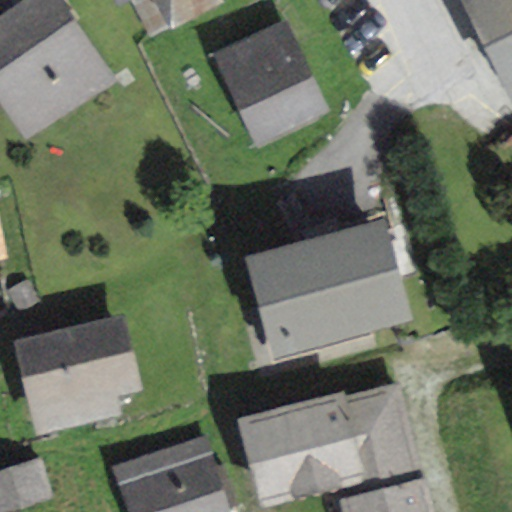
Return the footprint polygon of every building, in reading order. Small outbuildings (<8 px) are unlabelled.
[(115,79),(57,0),(26,0),(0,19),(0,108),(25,143),(115,79)] [(113,0),(119,11),(139,0),(154,0),(171,32),(225,5),(222,0),(113,0)] [(511,0),(475,0),(511,74),(511,0)] [(292,26),(217,58),(254,146),(329,115),(292,26)] [(397,231),(260,265),(283,357),(420,323),(397,231)] [(134,319),(27,340),(45,428),(152,407),(134,319)] [(434,511),(400,380),(242,420),(266,511),(339,493),(343,511),(434,511)] [(232,511),(209,440),(116,471),(129,511),(232,511)] [(41,464),(0,477),(0,511),(26,511),(54,503),(41,464)]
